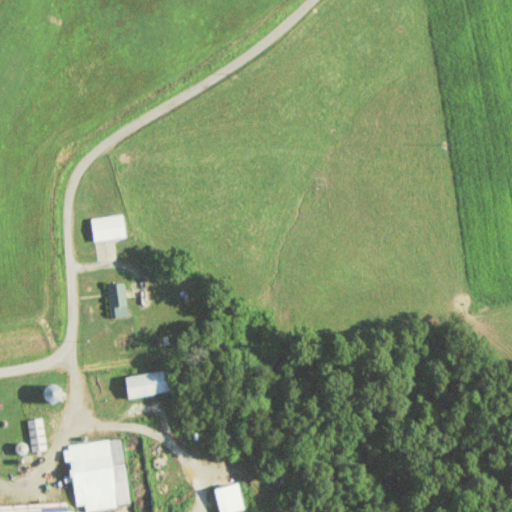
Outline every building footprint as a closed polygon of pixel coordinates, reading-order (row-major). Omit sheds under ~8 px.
[(88,219),(91,243),(123,238),(120,215),(88,219)] [(105,284),(108,319),(125,317),(122,283),(105,284)] [(122,377),(125,399),(171,392),(168,370),(122,377)] [(118,439),(63,446),(68,483),(70,482),(73,506),(82,505),(83,511),(127,506),(118,439)] [(237,511),(241,511),(234,484),(210,490),(216,511),(237,511)] [(0,505),(0,511),(64,511),(64,503),(0,505)]
